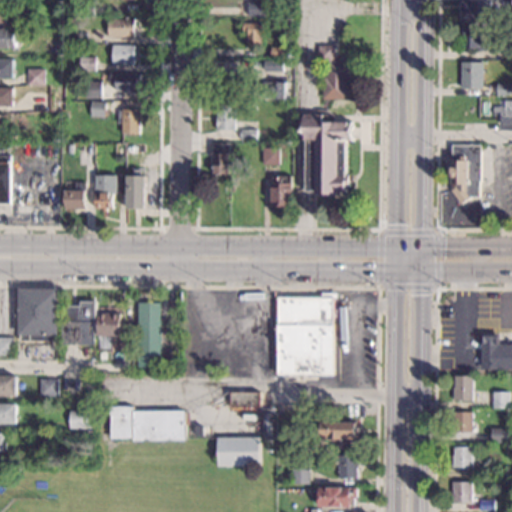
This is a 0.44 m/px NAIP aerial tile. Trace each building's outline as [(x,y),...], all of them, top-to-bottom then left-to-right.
[(268,0),(268,16),(248,16),(248,0),(268,0)] [(492,0),(492,21),(461,21),(462,0),(492,0)] [(94,14),(77,14),(77,3),(94,3),(94,14)] [(278,26),(270,27),(269,18),(277,17),(278,26)] [(133,36),(108,37),(108,19),(133,19),(133,36)] [(263,37),(261,37),(261,48),(248,47),(248,31),(243,31),(243,22),(264,23),(263,37)] [(480,41),(488,41),(488,51),(479,50),(479,49),(462,49),(463,26),(480,27),(480,41)] [(93,42),(78,42),(77,28),(93,27),(93,42)] [(16,49),(0,48),(0,28),(15,28),(16,29),(16,49)] [(63,40),(63,57),(46,56),(46,39),(63,40)] [(134,54),(137,54),(137,60),(134,61),(134,64),(112,64),(112,45),(134,45),(134,54)] [(335,59),(354,59),(354,77),(351,77),(351,87),(348,87),(348,99),(323,99),(323,77),(327,77),(327,62),(318,62),(319,45),(335,45),(335,59)] [(285,58),(271,57),(271,47),(285,47),(285,58)] [(95,71),(79,71),(79,57),(95,57),(95,71)] [(15,78),(0,77),(0,59),(15,60),(15,78)] [(284,71),(264,71),(264,60),(284,60),(284,71)] [(484,89),(462,88),(462,61),(485,62),(484,89)] [(46,70),(45,85),(28,84),(29,69),(46,70)] [(140,79),(138,79),(137,92),(130,92),(130,91),(116,90),(116,74),(140,74),(140,79)] [(101,98),(86,98),(86,81),(101,81),(101,98)] [(287,82),(287,98),(271,98),(271,100),(264,99),(265,83),(270,83),(271,81),(287,82)] [(511,94),(497,94),(497,83),(511,83),(511,94)] [(14,106),(0,106),(0,87),(14,88),(14,106)] [(50,110),(33,110),(32,93),(50,93),(50,110)] [(511,124),(500,124),(500,116),(494,116),(494,106),(504,106),(505,100),(511,100),(511,124)] [(74,114),(64,114),(64,101),(74,102),(74,114)] [(105,116),(91,116),(91,102),(105,102),(105,116)] [(235,129),(217,129),(217,104),(235,104),(235,129)] [(139,133),(122,133),(122,109),(139,109),(139,133)] [(335,115),(335,118),(334,121),(349,121),(349,123),(352,123),(352,143),(347,143),(346,175),(353,175),(353,187),(349,187),(349,192),(340,192),(340,194),(306,194),(306,140),(303,140),(303,114),(316,114),(317,109),(327,109),(335,115)] [(256,140),(241,140),(242,129),(256,129),(256,140)] [(93,165),(78,165),(78,142),(94,142),(93,165)] [(142,153),(128,153),(128,143),(142,143),(142,153)] [(126,155),(116,155),(116,144),(126,144),(126,155)] [(229,173),(213,173),(213,144),(229,144),(229,173)] [(481,181),(480,181),(480,197),(471,197),(462,204),(452,189),(453,145),(482,145),(481,181)] [(279,164),(263,164),(263,148),(279,148),(279,164)] [(10,204),(0,204),(0,155),(11,155),(10,204)] [(117,194),(114,194),(114,209),(107,209),(107,212),(102,212),(102,208),(96,208),(96,192),(95,192),(95,175),(118,175),(117,194)] [(145,176),(145,208),(128,208),(128,176),(145,176)] [(291,206),(271,206),(271,181),(279,181),(279,176),(291,176),(291,206)] [(85,209),(65,208),(65,190),(76,190),(76,182),(85,183),(85,209)] [(58,335),(56,335),(56,341),(19,341),(19,288),(58,288),(58,335)] [(334,375),(279,375),(279,297),(334,297),(334,375)] [(95,345),(63,345),(63,343),(63,321),(64,321),(64,306),(80,306),(80,302),(95,302),(95,345)] [(160,369),(138,369),(139,302),(162,303),(160,369)] [(120,336),(113,336),(113,351),(98,351),(98,312),(120,313),(120,336)] [(500,344),(511,344),(511,369),(482,369),(482,334),(500,335),(500,344)] [(0,337),(13,338),(13,355),(0,355),(0,337)] [(17,395),(0,395),(0,376),(17,376),(17,395)] [(474,400),(454,400),(454,387),(456,387),(456,376),(473,376),(474,400)] [(58,396),(40,396),(40,379),(58,379),(58,396)] [(261,406),(231,406),(231,392),(261,392),(261,406)] [(509,407),(493,407),(493,392),(510,392),(509,407)] [(17,423),(0,423),(0,403),(17,403),(17,423)] [(133,411),(185,411),(186,440),(133,440),(133,438),(111,438),(111,415),(110,415),(110,406),(133,406),(133,411)] [(94,428),(69,428),(69,411),(94,411),(94,428)] [(473,431),(454,431),(455,411),(473,412),(473,431)] [(272,435),(262,435),(263,412),(272,412),(272,435)] [(357,439),(345,439),(345,440),(322,439),(322,422),(358,422),(357,439)] [(507,429),(507,443),(492,443),(492,428),(507,429)] [(260,466),(218,466),(218,437),(260,437),(260,466)] [(473,467),(453,467),(453,455),(455,455),(455,447),(473,447),(473,467)] [(358,468),(357,468),(358,478),(338,479),(337,464),(334,464),(334,456),(358,455),(358,468)] [(500,478),(485,478),(486,467),(500,468),(500,478)] [(309,484),(292,484),(292,469),(309,469),(309,484)] [(473,502),(453,502),(453,482),(473,482),(473,502)] [(356,488),(356,498),(353,498),(353,507),(320,506),(320,487),(356,488)] [(495,511),(481,510),(481,500),(495,500),(495,511)]
